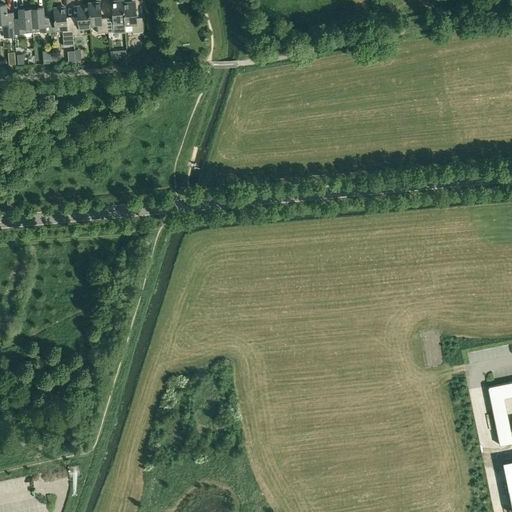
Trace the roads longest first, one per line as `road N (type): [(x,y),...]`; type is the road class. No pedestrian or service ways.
road 1 (residential): [(0,78),(249,62),(511,9)]
road 2 (secondary): [(0,222),(511,175)]
